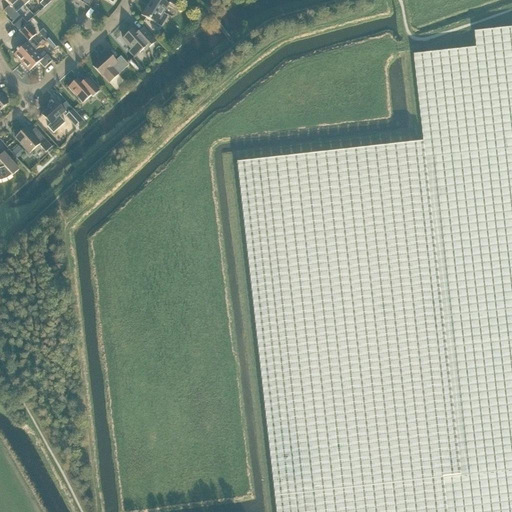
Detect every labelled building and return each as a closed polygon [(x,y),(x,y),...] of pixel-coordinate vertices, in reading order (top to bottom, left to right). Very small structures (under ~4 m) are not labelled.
[(16,13),(19,10),(24,6),(18,0),(2,0),(9,6),(3,11),(13,22),(19,16),(16,13)] [(43,9),(51,2),(48,0),(42,0),(39,4),(43,9)] [(159,0),(152,0),(142,16),(157,25),(163,14),(168,6),(159,0)] [(171,0),(169,3),(177,8),(181,2),(177,0),(171,0)] [(18,23),(13,27),(18,32),(19,31),(22,28),(18,23)] [(34,52),(39,48),(31,39),(36,35),(28,26),(20,33),(28,42),(27,43),(13,55),(21,64),(34,52)] [(511,511),(511,28),(473,33),(475,49),(411,56),(421,144),(235,164),(274,511),(511,511)] [(155,43),(143,29),(137,34),(133,30),(122,40),(131,50),(129,52),(134,58),(148,46),(149,48),(155,43)] [(58,47),(50,37),(45,41),(53,51),(58,47)] [(39,56),(34,52),(21,64),(28,72),(38,63),(44,69),(52,61),(46,55),(43,52),(39,56)] [(128,66),(120,58),(115,62),(107,54),(93,67),(102,77),(108,85),(118,76),(128,66)] [(132,60),(129,63),(138,74),(142,71),(132,60)] [(92,96),(93,97),(99,92),(87,80),(82,84),(78,80),(68,89),(82,104),(92,96)] [(56,103),(42,116),(50,125),(47,127),(53,134),(65,124),(59,118),(63,115),(65,118),(72,111),(65,104),(60,108),(56,103)] [(72,111),(65,118),(74,127),(81,120),(72,111)] [(47,143),(35,129),(29,134),(25,130),(15,139),(31,155),(39,146),(42,148),(46,153),(52,147),(47,143)] [(14,150),(11,153),(17,160),(21,156),(14,150)] [(0,179),(1,180),(6,178),(10,175),(12,177),(19,171),(3,154),(0,157),(0,179)]
